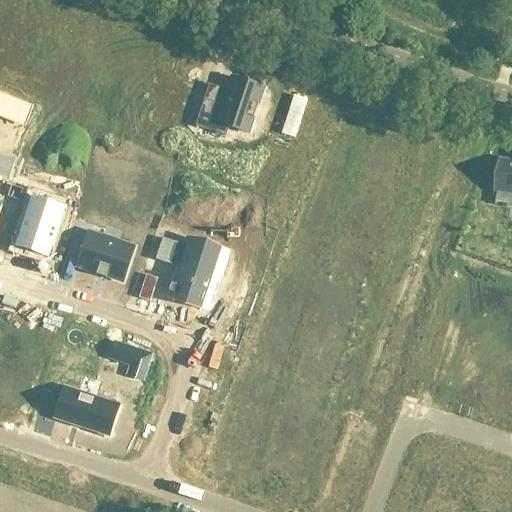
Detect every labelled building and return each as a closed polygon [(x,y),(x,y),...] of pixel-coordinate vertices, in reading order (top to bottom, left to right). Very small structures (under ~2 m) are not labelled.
[(15,0),(0,0),(0,1),(0,27),(8,31),(6,36),(28,44),(30,39),(44,45),(39,57),(37,62),(42,63),(42,64),(72,76),(70,81),(69,85),(68,85),(87,93),(88,92),(95,73),(89,70),(94,56),(77,50),(79,45),(75,43),(81,27),(83,22),(56,12),(55,16),(38,9),(40,4),(28,0),(23,0),(22,3),(15,0)] [(167,85),(193,93),(201,70),(189,67),(192,59),(176,54),(177,51),(173,50),(173,52),(165,49),(166,47),(162,46),(161,49),(146,44),(136,75),(152,80),(151,83),(164,87),(166,88),(167,85)] [(205,101),(195,127),(225,139),(228,129),(247,136),(264,92),(234,80),(223,108),(205,101)] [(0,96),(0,120),(10,124),(18,104),(0,96)] [(511,164),(500,163),(495,194),(511,197),(511,164)] [(6,199),(18,203),(22,192),(10,188),(6,199)] [(32,199),(29,207),(15,249),(46,259),(62,209),(32,199)] [(87,235),(76,269),(122,284),(133,250),(87,235)] [(177,270),(168,299),(199,309),(208,280),(217,282),(225,257),(186,244),(185,248),(161,241),(154,262),(177,270)] [(42,321),(31,355),(51,361),(62,327),(42,321)] [(17,361),(21,348),(0,340),(0,401),(3,403),(10,382),(6,381),(13,360),(17,361)] [(120,348),(115,363),(130,368),(126,378),(142,383),(150,357),(120,348)] [(64,391),(54,420),(99,435),(109,406),(64,391)]
